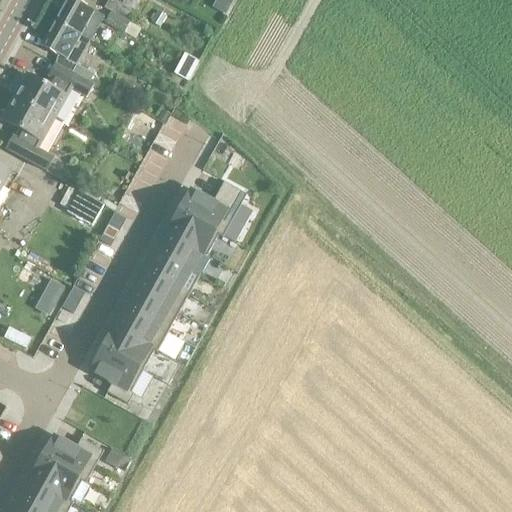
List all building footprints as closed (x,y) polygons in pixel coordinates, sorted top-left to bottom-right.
[(73,0),(65,0),(54,21),(89,41),(103,16),(73,0)] [(124,0),(122,4),(116,0),(115,0),(107,0),(103,7),(125,20),(131,9),(134,11),(140,2),(136,0),(124,0)] [(226,11),(231,0),(216,0),(214,5),(226,11)] [(130,37),(136,27),(110,12),(105,22),(130,37)] [(89,41),(54,21),(40,45),(61,57),(57,64),(72,72),(89,41)] [(175,71),(188,78),(198,59),(185,52),(175,71)] [(90,84),(71,73),(72,72),(57,64),(57,65),(54,64),(48,76),(50,77),(70,89),(83,97),(90,84)] [(53,118),(66,96),(70,89),(50,77),(45,85),(29,75),(16,98),(62,124),(62,123),(53,118)] [(62,124),(16,98),(3,121),(19,130),(15,138),(45,154),(49,146),(62,124)] [(6,149),(46,172),(53,159),(12,137),(6,149)] [(0,165),(0,206),(17,175),(0,165)] [(192,189),(179,212),(217,234),(230,211),(192,189)] [(104,205),(78,191),(67,212),(92,226),(104,205)] [(204,254),(206,255),(217,234),(179,212),(167,233),(168,234),(204,254)] [(113,216),(109,223),(125,232),(129,226),(113,216)] [(109,223),(105,230),(122,239),(125,232),(109,223)] [(122,239),(105,230),(101,236),(118,245),(122,239)] [(194,273),(204,254),(168,234),(158,253),(194,273)] [(118,245),(101,236),(98,243),(114,252),(118,245)] [(183,292),(194,273),(158,253),(147,272),(183,292)] [(65,289),(33,270),(27,282),(50,295),(35,322),(43,326),(43,327),(44,328),(48,320),(65,289)] [(173,311),(183,292),(147,272),(137,291),(173,311)] [(73,286),(70,293),(86,302),(90,296),(73,286)] [(162,330),(173,311),(137,291),(126,310),(162,330)] [(70,293),(66,300),(82,309),(86,302),(70,293)] [(79,316),(82,309),(66,300),(62,306),(79,316)] [(152,349),(162,330),(126,310),(116,329),(152,349)] [(43,327),(34,322),(28,333),(37,338),(43,327)] [(103,349),(141,370),(153,349),(152,349),(116,329),(114,328),(103,349)] [(103,349),(90,371),(128,393),(141,370),(103,349)] [(55,435),(42,458),(80,479),(93,456),(55,435)] [(126,468),(131,457),(111,449),(107,460),(126,468)] [(68,500),(69,500),(80,479),(42,458),(30,479),(32,479),(68,500)] [(45,511),(60,511),(68,500),(32,479),(21,498),(45,511)] [(45,511),(21,498),(13,511),(45,511)]
